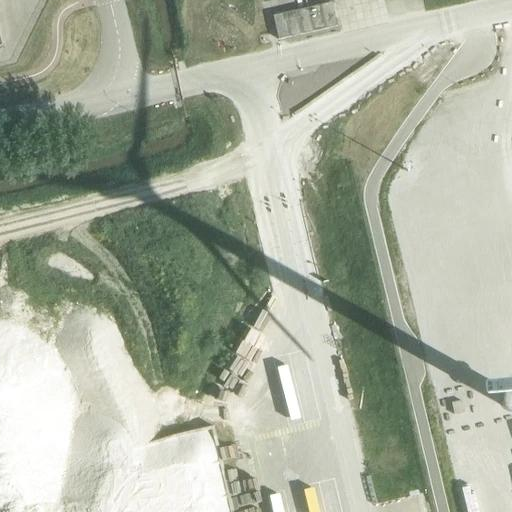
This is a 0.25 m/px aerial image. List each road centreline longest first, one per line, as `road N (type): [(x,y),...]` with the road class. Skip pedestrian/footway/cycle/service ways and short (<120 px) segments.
road 1 (unclassified): [(131,96),(511,10)]
road 2 (unknown): [(248,511),(231,414),(308,282)]
road 3 (unknown): [(308,282),(384,511)]
road 4 (unknown): [(243,66),(308,282)]
road 5 (unclassified): [(0,126),(131,96)]
